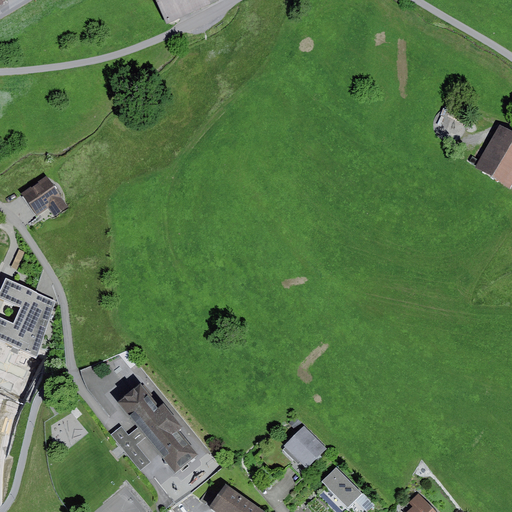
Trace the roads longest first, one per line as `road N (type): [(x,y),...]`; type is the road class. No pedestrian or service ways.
road 1 (residential): [(129,447),(73,373),(56,281),(0,208)]
road 2 (track): [(0,72),(112,55),(234,0)]
